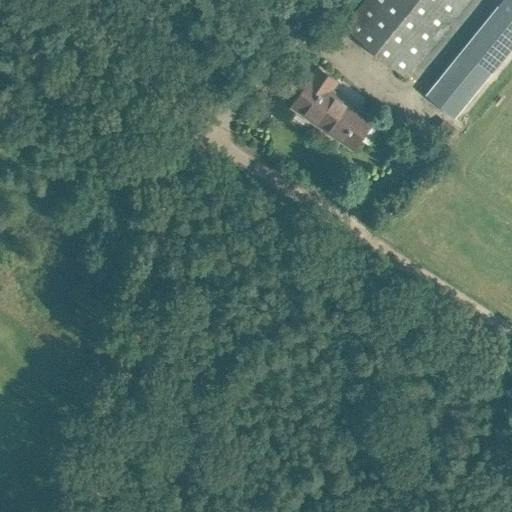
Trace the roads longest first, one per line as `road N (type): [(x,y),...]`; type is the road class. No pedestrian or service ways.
road 1 (track): [(192,111),(98,511)]
road 2 (track): [(285,189),(511,334)]
road 3 (unclassified): [(91,0),(192,111)]
road 4 (unclassified): [(192,111),(279,15)]
road 5 (unclassified): [(192,111),(285,189)]
